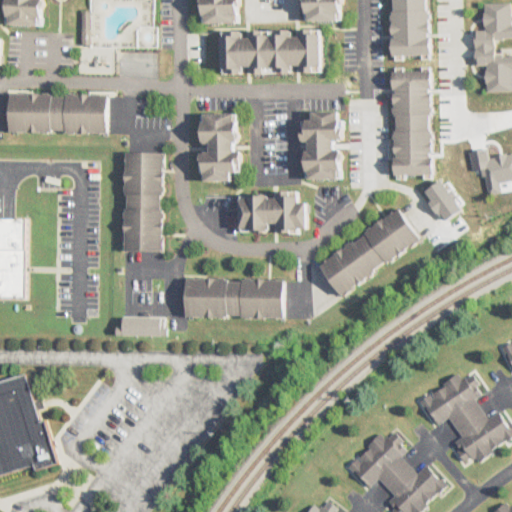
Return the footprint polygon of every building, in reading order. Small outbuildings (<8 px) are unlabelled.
[(226,74),(326,72),(325,31),(297,32),(297,31),(246,32),(246,31),(225,32),(226,74)] [(433,72),(396,72),(396,88),(433,88),(433,72)] [(13,94),(13,133),(112,134),(113,95),(13,94)] [(346,141),(345,111),(316,111),(316,120),(308,120),(309,180),(345,179),(344,142),(346,141)] [(242,114),(206,114),(206,182),(236,182),(236,173),(245,173),(245,150),(241,150),(242,114)] [(128,252),(167,252),(167,153),(129,153),(128,252)] [(312,203),(303,203),(302,192),(280,192),(281,196),(244,196),(244,232),(312,232),(312,203)] [(343,294),(425,242),(404,210),(323,262),(343,294)] [(0,297),(26,298),(27,297),(27,267),(28,215),(15,215),(0,214),(0,297)] [(288,319),(288,280),(190,278),(189,317),(288,319)] [(511,440),(511,426),(501,411),(490,419),(477,399),(486,393),(474,374),(465,380),(462,374),(423,400),(439,425),(451,417),(465,438),(453,446),(466,465),(478,457),(481,462),(511,440)] [(0,383),(0,477),(60,463),(50,420),(43,422),(31,376),(0,383)] [(424,511),(450,486),(429,465),(420,474),(403,457),(408,452),(401,444),(404,441),(397,433),(390,440),(384,433),(351,467),(371,488),(381,478),(399,497),(388,507),(392,511),(424,511)] [(309,511),(345,511),(329,501),(324,508),(316,503),(309,511)] [(498,511),(511,511),(511,502),(498,511)]
